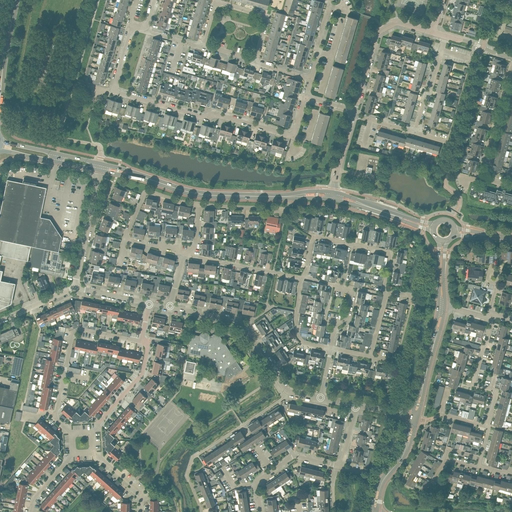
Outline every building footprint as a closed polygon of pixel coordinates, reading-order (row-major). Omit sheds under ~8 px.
[(261,8),(263,0),(256,0),(255,7),(261,8)] [(267,10),(269,1),(269,0),(267,0),(263,0),(261,8),(267,10)] [(316,0),(314,0),(313,5),(321,8),(323,0),(316,0)] [(461,0),(456,0),(454,8),(460,10),(464,11),(466,5),(468,6),(469,2),(463,1),(461,0)] [(206,11),(207,5),(198,2),(196,8),(206,11)] [(320,14),(321,8),(313,5),(309,5),(308,10),(311,11),(320,14)] [(204,17),(206,11),(196,8),(195,14),(204,17)] [(460,13),(460,10),(454,8),(453,11),(454,12),(453,17),(452,17),(461,20),(463,14),(460,13)] [(170,13),(170,12),(166,10),(166,12),(162,11),(161,13),(160,12),(159,15),(169,18),(171,18),(173,13),(170,13)] [(318,19),(320,14),(311,11),(309,16),(318,19)] [(286,15),(276,12),(274,18),(284,21),(286,15)] [(123,21),(124,16),(114,13),(113,18),(121,21),(123,21)] [(202,22),(204,17),(195,14),(193,20),(202,22)] [(317,24),(318,19),(309,16),(308,22),(317,24)] [(357,19),(347,16),(335,60),(344,63),(357,19)] [(452,17),(451,21),(452,21),(451,24),(450,25),(450,26),(449,26),(451,27),(450,30),(460,33),(460,32),(458,32),(459,29),(461,30),(464,21),(461,20),(452,17)] [(120,26),(121,21),(113,18),(111,24),(120,26)] [(284,21),(274,18),(273,24),(282,27),(284,21)] [(201,28),(202,22),(193,20),(191,25),(201,28)] [(165,31),(167,22),(163,21),(163,22),(159,21),(158,23),(157,23),(156,25),(158,26),(157,29),(165,31)] [(315,30),(317,24),(308,22),(306,27),(315,30)] [(282,27),(273,24),(271,30),(280,33),(282,27)] [(199,34),(201,28),(191,25),(189,31),(199,34)] [(117,34),(119,28),(111,26),(109,32),(117,34)] [(313,35),(315,30),(306,27),(305,33),(313,35)] [(280,33),(271,30),(269,36),(279,38),(280,33)] [(197,40),(199,34),(189,31),(188,37),(197,40)] [(312,41),(313,35),(305,33),(303,38),(312,41)] [(395,45),(397,37),(392,35),(391,39),(388,38),(386,44),(389,45),(390,44),(395,45)] [(279,38),(269,36),(268,41),(277,44),(279,38)] [(117,40),(116,39),(107,37),(109,38),(107,43),(116,45),(117,40)] [(414,50),(416,44),(413,43),(414,39),(408,37),(406,46),(411,47),(411,49),(414,50)] [(310,47),(312,41),(303,38),(302,42),(300,41),(300,43),(301,44),(309,46),(310,47)] [(152,39),(151,44),(160,47),(162,41),(152,39)] [(277,44),(268,41),(266,47),(275,50),(277,44)] [(423,51),(425,42),(420,41),(418,45),(416,44),(414,50),(417,51),(417,49),(423,51)] [(307,51),(309,46),(301,44),(300,43),(298,49),(307,51)] [(275,50),(266,47),(264,53),(274,56),(275,50)] [(305,57),(307,51),(298,49),(297,54),(305,57)] [(195,62),(198,53),(199,50),(198,52),(194,51),(193,52),(193,53),(188,52),(186,59),(195,62)] [(111,62),(112,56),(103,53),(101,59),(103,59),(111,62)] [(204,64),(206,58),(202,57),(202,55),(198,53),(195,62),(204,64)] [(274,56),(264,53),(262,59),(272,62),(274,56)] [(157,57),(148,54),(147,59),(146,60),(155,62),(154,62),(156,62),(157,57)] [(304,62),(305,57),(297,54),(295,60),(304,62)] [(213,67),(215,58),(211,57),(210,59),(206,58),(204,64),(213,67)] [(221,69),(223,63),(219,62),(220,60),(215,58),(213,67),(221,69)] [(109,67),(111,62),(103,59),(101,59),(99,64),(108,67),(109,67)] [(155,62),(146,60),(147,59),(145,59),(144,64),(153,67),(154,62),(155,62)] [(495,59),(494,62),(493,64),(496,65),(495,68),(505,71),(506,66),(500,64),(501,61),(495,59)] [(301,71),(304,62),(295,60),(295,61),(293,65),(295,66),(295,69),(301,71)] [(230,72),(232,63),(228,62),(227,64),(223,63),(221,69),(230,72)] [(387,65),(379,62),(377,68),(383,69),(383,72),(389,74),(390,71),(386,70),(387,65)] [(239,75),(240,68),(236,67),(237,65),(232,63),(230,72),(229,76),(237,78),(239,75)] [(193,68),(184,66),(182,71),(192,74),(192,72),(193,68)] [(343,69),(333,66),(324,95),(334,98),(343,69)] [(247,77),(250,68),(245,67),(244,69),(240,68),(239,75),(247,77)] [(256,80),(258,73),(254,72),(254,70),(250,68),(247,77),(246,81),(251,81),(252,78),(256,80)] [(503,76),(505,71),(495,68),(493,73),(491,72),(490,75),(496,77),(497,74),(503,76)] [(105,78),(106,72),(94,69),(94,71),(97,72),(96,75),(105,78)] [(263,86),(267,73),(262,72),(262,74),(258,73),(256,80),(260,81),(260,82),(262,85),(263,86)] [(388,77),(389,74),(383,72),(382,75),(378,74),(376,79),(385,82),(386,77),(388,77)] [(271,75),(267,73),(263,86),(265,86),(269,85),(269,83),(273,85),(274,83),(275,78),(271,77),(271,75)] [(103,83),(105,78),(96,75),(95,81),(93,80),(92,83),(100,86),(101,83),(103,83)] [(496,80),(496,77),(490,75),(489,78),(492,79),(490,84),(500,87),(502,82),(496,80)] [(288,78),(287,81),(287,84),(290,85),(298,87),(300,82),(288,78)] [(164,95),(167,83),(165,83),(164,86),(161,85),(160,88),(158,93),(164,95)] [(169,96),(171,88),(172,85),(169,84),(167,83),(164,95),(169,96)] [(499,92),(500,87),(490,84),(489,89),(486,88),(485,91),(492,93),(493,90),(499,92)] [(145,93),(147,88),(138,85),(136,91),(145,93)] [(297,93),(298,87),(290,85),(290,87),(286,87),(284,92),(291,94),(292,91),(297,93)] [(383,87),(375,85),(373,90),(377,91),(376,94),(383,96),(383,93),(382,92),(383,87)] [(174,98),(177,86),(175,86),(174,89),(171,88),(169,96),(174,98)] [(179,99),(182,88),(177,86),(174,98),(179,99)] [(444,93),(445,88),(438,86),(436,91),(438,92),(445,94),(446,94),(444,93)] [(184,101),(188,89),(182,88),(179,99),(184,101)] [(190,101),(193,90),(193,91),(190,90),(188,89),(184,101),(190,102),(190,101)] [(195,102),(198,91),(196,90),(193,90),(190,101),(195,102)] [(200,104),(204,93),(198,91),(195,102),(200,104)] [(491,96),(492,93),(485,91),(484,94),(487,95),(485,100),(496,103),(497,98),(491,96)] [(290,97),(291,94),(284,92),(282,98),(286,100),(285,102),(293,104),(295,99),(290,97)] [(210,101),(211,96),(212,95),(204,93),(200,104),(206,105),(207,100),(210,101)] [(222,106),(224,98),(219,96),(220,94),(215,93),(212,103),(217,104),(216,105),(222,106)] [(369,95),(368,100),(376,103),(378,98),(382,99),(383,96),(376,94),(375,97),(369,95)] [(229,103),(232,104),(233,98),(230,97),(230,99),(224,98),(222,106),(227,108),(229,103)] [(238,111),(241,103),(236,101),(236,99),(233,98),(232,104),(234,105),(233,110),(238,111)] [(494,108),(496,103),(485,100),(483,99),(482,104),(481,107),(487,109),(488,106),(494,108)] [(112,112),(115,101),(109,100),(109,101),(104,100),(101,111),(105,112),(106,110),(112,112)] [(121,103),(115,101),(112,112),(118,114),(117,117),(120,118),(121,115),(123,109),(120,108),(121,103)] [(245,108),(248,109),(250,102),(247,101),(246,104),(241,103),(238,111),(244,113),(245,108)] [(255,116),(258,107),(252,106),(253,102),(250,102),(248,109),(251,109),(250,114),(255,116)] [(292,110),(293,104),(285,102),(285,104),(281,104),(279,109),(286,111),(287,108),(292,110)] [(444,106),(442,105),(435,103),(433,108),(441,111),(443,111),(444,106)] [(265,113),(266,108),(267,107),(264,106),(264,105),(258,104),(258,107),(255,116),(260,118),(262,112),(265,113)] [(131,115),(134,107),(127,105),(126,110),(123,109),(121,115),(124,116),(125,114),(131,115)] [(140,109),(134,107),(131,115),(137,117),(136,120),(140,120),(141,114),(138,113),(140,109)] [(486,112),(487,109),(481,107),(480,110),(482,111),(481,116),(491,119),(492,114),(486,112)] [(413,111),(405,109),(402,108),(401,114),(404,115),(411,117),(413,111)] [(285,114),(286,111),(279,109),(277,115),(281,117),(280,119),(289,121),(290,116),(285,114)] [(149,121),(152,112),(146,110),(144,115),(141,114),(140,120),(143,121),(143,119),(149,121)] [(158,114),(152,112),(149,121),(156,123),(155,125),(158,126),(160,120),(157,119),(158,114)] [(329,115),(319,112),(311,142),(321,145),(329,115)] [(168,124),(171,116),(165,114),(163,121),(160,120),(158,126),(161,127),(162,122),(168,124)] [(177,117),(171,116),(168,124),(174,126),(173,131),(176,132),(177,129),(179,123),(176,122),(177,117)] [(489,124),(491,119),(481,116),(479,121),(477,120),(476,123),(482,125),(483,122),(489,124)] [(187,130),(189,121),(183,119),(182,124),(179,123),(177,129),(180,130),(181,128),(187,130)] [(287,127),(289,121),(280,119),(280,121),(276,121),(275,123),(287,127)] [(196,123),(189,121),(187,130),(193,131),(192,134),(195,135),(197,129),(194,128),(196,123)] [(481,128),(482,125),(476,123),(475,128),(476,129),(477,129),(476,132),(486,135),(488,130),(481,128)] [(205,135),(208,126),(202,125),(200,129),(197,129),(195,135),(199,136),(199,133),(205,135)] [(224,136),(227,126),(224,125),(224,126),(221,125),(219,132),(217,131),(216,134),(214,140),(217,141),(219,135),(224,136)] [(214,128),(208,126),(205,135),(206,135),(205,138),(211,140),(211,139),(214,140),(216,134),(213,133),(214,128)] [(230,127),(227,126),(224,136),(227,137),(227,140),(232,142),(234,136),(231,135),(233,129),(230,128),(230,127)] [(242,141),(245,131),(242,130),(241,131),(239,130),(237,137),(234,136),(232,142),(235,143),(236,140),(242,141)] [(248,132),(245,131),(242,141),(247,143),(246,148),(249,149),(251,141),(248,140),(250,134),(248,133),(248,132)] [(485,140),(486,135),(476,132),(475,137),(472,136),(471,139),(478,141),(479,138),(485,140)] [(259,146),(262,136),(259,135),(259,136),(256,135),(254,142),(251,141),(249,149),(250,147),(255,148),(256,146),(259,146)] [(265,137),(262,136),(259,146),(262,147),(261,150),(267,152),(268,146),(266,145),(267,139),(265,138),(265,137)] [(477,144),(478,141),(471,139),(470,143),(473,143),(471,148),(482,151),(483,146),(477,144)] [(276,152),(279,141),(276,141),(273,140),(271,147),(268,146),(267,152),(270,153),(271,150),(276,151),(276,152)] [(282,142),(279,141),(276,152),(281,154),(281,156),(284,157),(286,151),(283,150),(285,144),(282,143),(282,142)] [(480,156),(482,151),(471,148),(470,153),(468,152),(467,155),(473,157),(474,154),(480,156)] [(472,160),(473,157),(467,155),(466,159),(468,159),(467,164),(477,167),(478,162),(472,160)] [(475,172),(477,167),(467,164),(465,169),(463,168),(462,172),(468,173),(469,170),(475,172)] [(22,183),(7,180),(0,213),(0,239),(30,246),(37,247),(44,249),(49,250),(52,251),(58,252),(61,237),(50,219),(40,217),(46,188),(36,186),(36,183),(23,180),(22,183)] [(505,192),(506,190),(503,189),(503,191),(497,190),(496,194),(482,190),(482,188),(472,185),(470,194),(474,195),(475,197),(477,196),(480,197),(479,198),(483,199),(484,201),(486,200),(492,202),(493,204),(495,203),(499,204),(500,201),(503,202),(505,204),(506,203),(511,204),(511,195),(505,194),(505,192)] [(129,190),(120,186),(119,189),(115,187),(112,192),(114,193),(123,196),(126,198),(129,190)] [(123,196),(114,193),(112,198),(121,202),(123,196)] [(158,201),(152,200),(150,209),(155,210),(154,214),(158,215),(159,208),(156,207),(158,201)] [(119,213),(123,205),(114,201),(113,204),(110,203),(108,208),(116,212),(119,213)] [(167,212),(169,203),(163,202),(162,208),(159,208),(158,215),(161,215),(161,211),(167,212)] [(174,204),(169,203),(167,212),(172,214),(171,217),(174,218),(176,211),(173,211),(174,204)] [(183,216),(185,207),(179,205),(178,212),(176,211),(174,218),(177,219),(178,215),(183,216)] [(116,212),(108,208),(105,213),(114,217),(116,212)] [(213,221),(213,216),(204,215),(203,221),(210,222),(210,224),(216,225),(217,222),(213,221)] [(231,216),(228,216),(228,218),(228,227),(230,227),(231,224),(242,224),(242,220),(242,216),(231,216)] [(245,219),(245,221),(245,228),(248,228),(248,224),(254,224),(254,227),(255,228),(258,228),(258,227),(259,217),(248,216),(248,219),(245,219)] [(277,223),(278,219),(268,217),(266,227),(275,229),(275,231),(278,232),(280,224),(277,223)] [(313,228),(315,218),(311,218),(311,219),(302,217),(301,221),(304,222),(303,228),(309,229),(310,227),(313,228)] [(315,217),(315,218),(313,228),(316,228),(315,229),(322,231),(324,220),(318,219),(318,218),(315,217)] [(115,220),(110,218),(109,221),(103,218),(101,223),(110,227),(111,228),(115,220)] [(153,237),(153,235),(155,226),(149,225),(150,222),(147,221),(146,223),(146,228),(149,228),(148,235),(148,237),(153,237)] [(337,230),(340,230),(341,224),(332,222),(330,232),(336,234),(337,230)] [(110,227),(101,223),(99,229),(107,232),(110,227)] [(160,230),(163,230),(163,223),(160,223),(160,227),(155,226),(153,235),(159,236),(160,230)] [(170,237),(171,228),(166,227),(167,224),(163,223),(163,230),(165,230),(165,237),(170,237)] [(216,228),(216,227),(218,227),(218,225),(216,225),(210,224),(209,227),(203,227),(203,232),(212,233),(212,228),(216,228)] [(344,225),(341,224),(340,230),(343,231),(342,236),(348,237),(350,227),(344,226),(344,225)] [(177,232),(179,232),(180,225),(177,225),(176,229),(171,228),(170,237),(176,238),(177,232)] [(187,239),(188,230),(183,229),(183,225),(180,225),(179,232),(182,232),(181,239),(187,239)] [(393,231),(393,228),(389,227),(385,244),(388,245),(388,246),(395,247),(397,237),(396,236),(393,231)] [(368,238),(371,238),(370,241),(372,230),(369,230),(369,231),(363,230),(362,233),(359,232),(358,238),(361,238),(361,240),(367,241),(368,238)] [(382,232),(372,230),(370,241),(380,243),(382,232)] [(215,233),(212,233),(203,232),(202,238),(208,238),(208,241),(215,242),(215,238),(214,238),(215,233)] [(110,237),(106,237),(95,234),(94,240),(105,242),(109,242),(110,237)] [(294,236),(292,245),(302,247),(302,244),(303,244),(304,238),(294,236)] [(0,309),(0,310),(0,308),(11,303),(25,297),(19,284),(2,291),(12,245),(14,245),(10,264),(26,267),(27,261),(29,253),(30,246),(0,239),(0,309)] [(105,245),(105,242),(94,240),(93,245),(101,247),(101,250),(106,251),(108,246),(105,245)] [(215,245),(215,242),(208,241),(208,244),(202,243),(201,249),(211,250),(211,244),(215,245)] [(313,251),(313,253),(321,255),(321,254),(324,244),(318,242),(318,245),(314,244),(313,251)] [(329,245),(324,244),(321,254),(330,256),(331,254),(332,249),(328,248),(329,245)] [(301,250),(302,247),(292,245),(291,248),(292,249),(291,254),(302,257),(303,250),(301,250)] [(40,268),(44,249),(37,247),(30,246),(29,253),(31,253),(30,261),(31,267),(40,268)] [(140,260),(142,249),(143,248),(137,246),(137,248),(135,259),(140,260)] [(231,247),(226,246),(225,251),(225,254),(230,255),(229,257),(228,257),(236,259),(238,252),(241,253),(243,247),(238,246),(238,248),(231,247)] [(255,256),(256,251),(257,249),(253,248),(253,252),(246,250),(244,260),(251,262),(252,256),(255,256)] [(339,258),(341,249),(335,248),(334,255),(331,254),(330,256),(339,258)] [(64,253),(58,252),(52,251),(50,263),(46,263),(49,250),(44,249),(40,268),(41,269),(48,270),(54,271),(53,275),(63,277),(64,271),(60,270),(64,253)] [(346,250),(341,249),(339,258),(342,259),(344,261),(343,265),(347,265),(349,253),(346,253),(346,250)] [(399,263),(398,268),(405,269),(406,264),(402,263),(404,255),(406,255),(407,250),(400,249),(400,252),(398,252),(395,262),(399,263)] [(105,256),(106,251),(101,250),(100,252),(92,251),(91,256),(102,259),(103,255),(105,256)] [(511,262),(511,251),(503,250),(502,259),(509,260),(508,262),(511,262)] [(359,262),(361,253),(355,252),(355,255),(351,254),(350,260),(359,262)] [(477,258),(476,261),(483,262),(483,260),(485,261),(485,263),(493,264),(494,254),(477,252),(477,257),(476,257),(476,258),(477,258)] [(159,254),(153,253),(153,254),(151,263),(150,265),(155,266),(155,268),(158,269),(160,260),(158,259),(159,254)] [(272,254),(268,253),(267,255),(261,253),(259,263),(265,265),(267,259),(271,260),(272,254)] [(366,254),(361,253),(359,262),(364,263),(363,267),(367,267),(369,257),(365,257),(366,254)] [(377,264),(379,255),(373,254),(373,256),(369,255),(369,257),(367,267),(369,268),(371,267),(371,265),(373,263),(377,264)] [(384,256),(379,255),(377,264),(376,267),(385,269),(387,259),(384,258),(384,256)] [(166,269),(167,267),(169,259),(164,257),(163,260),(160,260),(158,269),(161,270),(161,268),(166,269)] [(169,259),(167,267),(172,269),(171,270),(175,271),(176,264),(174,263),(175,259),(170,257),(169,259)] [(297,260),(288,258),(287,261),(290,262),(288,268),(299,270),(300,264),(297,263),(297,260)] [(194,261),(194,263),(193,272),(192,274),(198,275),(197,278),(200,278),(202,267),(199,267),(199,262),(194,261)] [(193,272),(194,263),(188,262),(188,266),(185,265),(184,272),(187,273),(187,271),(193,272)] [(209,274),(210,265),(205,264),(204,268),(202,267),(200,278),(203,278),(204,273),(209,274)] [(216,266),(210,265),(209,274),(212,274),(212,276),(218,276),(218,274),(218,269),(216,269),(216,266)] [(478,278),(482,279),(483,271),(480,270),(480,267),(469,266),(468,279),(470,279),(470,280),(471,280),(478,280),(478,278)] [(96,283),(98,273),(93,272),(94,268),(91,268),(89,275),(92,275),(91,281),(96,283)] [(225,268),(224,273),(223,278),(229,280),(229,283),(227,282),(226,286),(232,287),(233,284),(233,281),(234,276),(230,275),(232,269),(225,268)] [(404,274),(404,273),(405,269),(398,268),(397,273),(393,272),(391,282),(401,284),(402,280),(399,279),(400,273),(404,274)] [(47,274),(48,270),(41,269),(40,272),(39,272),(38,275),(40,278),(37,279),(39,285),(41,289),(49,286),(44,276),(45,274),(47,274)] [(103,277),(106,278),(107,271),(104,271),(99,270),(98,273),(96,283),(102,284),(103,277)] [(113,286),(114,277),(109,276),(110,273),(110,272),(108,271),(107,271),(106,278),(108,279),(107,285),(113,286)] [(240,271),(239,276),(238,281),(245,283),(244,285),(247,286),(249,279),(246,278),(247,272),(240,271)] [(119,281),(122,281),(123,275),(120,274),(120,278),(114,277),(113,286),(118,287),(119,281)] [(256,274),(255,279),(254,285),(260,286),(259,293),(260,293),(263,294),(266,283),(262,282),(263,276),(256,274)] [(129,289),(131,280),(131,278),(126,277),(127,275),(123,275),(122,281),(125,282),(124,288),(129,289)] [(136,284),(139,285),(140,278),(137,277),(137,278),(131,277),(131,278),(131,280),(129,289),(135,290),(136,284)] [(148,282),(143,281),(143,279),(140,278),(139,285),(141,285),(140,292),(146,293),(147,283),(148,282)] [(153,286),(155,286),(157,279),(154,279),(153,282),(151,281),(151,282),(150,284),(147,283),(146,293),(151,294),(153,286)] [(162,296),(164,285),(159,284),(160,280),(157,279),(155,286),(158,287),(156,295),(162,296)] [(282,291),(282,292),(285,293),(286,286),(283,286),(284,280),(278,279),(276,289),(282,291)] [(287,281),(286,286),(285,293),(286,291),(291,293),(291,294),(294,294),(296,288),(293,287),(294,282),(287,281)] [(471,300),(482,303),(485,292),(479,290),(481,287),(473,284),(469,284),(468,287),(474,289),(471,300)] [(511,291),(508,290),(507,293),(503,292),(501,296),(503,296),(501,304),(509,306),(511,301),(511,295),(511,291)] [(368,300),(369,294),(358,291),(356,297),(365,299),(368,300)] [(204,301),(207,302),(209,293),(205,292),(204,294),(205,295),(205,296),(200,295),(198,305),(203,307),(204,301)] [(214,307),(216,298),(211,297),(211,296),(212,296),(213,294),(209,293),(207,302),(209,303),(209,306),(211,306),(211,307),(213,308),(213,307),(214,307)] [(223,306),(225,296),(221,295),(221,298),(222,298),(222,300),(216,298),(214,307),(220,308),(221,305),(223,306)] [(233,302),(233,299),(233,298),(225,296),(223,306),(226,306),(225,311),(230,312),(233,302)] [(236,313),(237,308),(240,309),(242,299),(239,299),(239,300),(233,299),(233,302),(230,312),(236,313)] [(247,314),(249,305),(244,304),(245,300),(242,299),(240,309),(242,309),(242,313),(244,313),(244,314),(246,314),(246,313),(247,314)] [(77,310),(76,300),(71,303),(71,302),(65,304),(69,312),(74,310),(74,311),(77,310)] [(86,310),(87,302),(82,300),(82,301),(76,300),(77,310),(80,310),(80,309),(86,310)] [(256,312),(258,303),(254,302),(253,306),(249,305),(247,314),(253,315),(254,312),(256,312)] [(69,312),(65,304),(60,306),(64,314),(65,316),(70,314),(69,312)] [(64,314),(60,306),(56,309),(59,316),(64,314)] [(59,316),(56,309),(51,311),(54,319),(59,316)] [(55,321),(54,319),(51,311),(46,313),(50,323),(55,321)] [(50,323),(46,313),(41,315),(44,323),(46,326),(51,324),(50,323)] [(140,315),(134,314),(133,322),(138,323),(137,327),(140,328),(142,320),(139,319),(140,315)] [(44,323),(41,315),(36,318),(39,325),(44,323)] [(165,317),(159,316),(157,327),(163,328),(162,331),(165,331),(167,325),(164,325),(165,317)] [(259,330),(269,324),(264,317),(254,323),(259,330)] [(174,333),(175,330),(177,322),(177,320),(171,318),(170,326),(167,325),(165,331),(174,333)] [(293,318),(285,323),(290,330),(293,327),(292,321),(293,318)] [(303,327),(305,320),(302,319),(301,322),(298,322),(298,324),(301,325),(301,326),(308,328),(303,327)] [(458,331),(461,323),(455,321),(452,329),(457,331),(458,331)] [(470,334),(471,331),(473,322),(467,321),(466,324),(467,324),(465,331),(464,333),(470,334)] [(182,323),(177,322),(175,330),(181,332),(180,334),(183,335),(184,329),(181,328),(182,323)] [(477,332),(479,324),(473,322),(471,331),(477,332)] [(324,331),(325,325),(320,324),(320,325),(317,324),(312,323),(311,328),(316,329),(324,331)] [(467,324),(466,324),(461,323),(458,331),(464,333),(465,331),(467,324)] [(273,331),(272,328),(269,324),(259,330),(262,335),(266,332),(268,334),(273,331)] [(353,326),(353,325),(348,324),(347,330),(355,332),(358,332),(360,327),(353,326)] [(485,326),(479,324),(477,332),(483,334),(485,326)] [(506,332),(508,326),(499,324),(498,330),(506,332)] [(0,343),(20,335),(17,329),(16,328),(13,330),(12,329),(0,334),(0,343)] [(307,336),(308,331),(300,329),(299,333),(300,334),(301,336),(302,338),(304,340),(306,340),(307,336)] [(505,338),(506,332),(498,330),(496,336),(500,337),(505,338)] [(269,343),(278,338),(278,337),(277,338),(274,334),(275,333),(273,331),(268,334),(269,336),(266,339),(269,343)] [(191,334),(188,353),(203,357),(203,355),(206,355),(205,357),(212,358),(211,365),(211,366),(218,367),(217,374),(216,374),(224,376),(224,375),(226,375),(226,376),(226,377),(227,377),(228,378),(229,378),(230,378),(231,378),(232,377),(232,376),(233,375),(234,374),(235,375),(242,370),(236,361),(223,341),(219,335),(213,334),(212,337),(210,337),(209,336),(209,335),(208,334),(207,333),(206,333),(205,332),(204,332),(203,332),(202,333),(201,333),(200,334),(199,335),(199,336),(191,334)] [(352,337),(349,336),(346,336),(341,334),(339,340),(346,342),(348,342),(350,342),(352,337)] [(327,343),(328,338),(323,336),(323,337),(319,336),(317,343),(325,344),(325,343),(327,343)] [(506,345),(508,339),(505,338),(500,337),(498,343),(506,345)] [(282,344),(278,338),(269,343),(272,348),(276,346),(277,348),(282,344)] [(339,340),(337,340),(336,345),(338,346),(338,347),(345,349),(346,342),(339,340)] [(170,346),(171,343),(165,342),(164,345),(157,344),(156,350),(166,352),(167,346),(170,346)] [(505,351),(506,345),(498,343),(496,348),(505,351)] [(278,357),(286,352),(283,348),(284,347),(282,344),(277,348),(279,350),(275,353),(278,357)] [(473,349),(468,348),(465,347),(463,352),(463,353),(468,354),(472,355),(473,349)] [(503,356),(505,351),(496,348),(495,354),(503,356)] [(165,357),(166,352),(156,350),(155,355),(162,357),(161,360),(170,362),(171,359),(165,357)] [(315,361),(317,351),(311,350),(310,356),(307,355),(307,358),(305,364),(308,365),(308,363),(315,364),(315,361)] [(298,361),(299,352),(294,351),(293,355),(292,358),(284,363),(286,365),(292,361),(292,360),(298,361)] [(323,353),(317,351),(315,361),(321,362),(320,367),(323,368),(325,359),(322,358),(323,353)] [(467,360),(468,354),(463,353),(463,352),(460,351),(458,357),(467,360)] [(292,358),(293,355),(288,354),(288,355),(286,352),(278,357),(281,362),(282,362),(283,364),(284,363),(292,358)] [(305,353),(299,352),(298,361),(303,362),(303,364),(305,364),(307,358),(304,357),(305,353)] [(502,362),(503,356),(495,354),(493,360),(502,362)] [(342,367),(344,357),(341,356),(342,355),(338,355),(337,361),(333,360),(332,367),(336,368),(336,365),(342,367)] [(19,376),(23,358),(14,356),(11,374),(19,376)] [(350,358),(344,357),(342,367),(342,369),(348,370),(347,373),(351,374),(353,365),(349,364),(350,358)] [(465,365),(467,360),(458,357),(457,363),(465,365)] [(165,370),(167,364),(169,365),(170,362),(161,360),(161,363),(154,361),(152,367),(163,369),(165,370)] [(500,368),(502,362),(493,360),(492,366),(495,367),(500,368)] [(186,361),(184,371),(193,373),(195,363),(186,361)] [(362,372),(363,362),(358,361),(357,366),(353,365),(351,374),(355,375),(356,371),(362,372)] [(369,364),(363,362),(362,372),(367,373),(367,376),(371,377),(372,371),(368,370),(369,364)] [(463,371),(465,365),(457,363),(455,369),(462,371),(463,371)] [(381,376),(383,367),(377,365),(376,371),(372,371),(371,377),(375,378),(375,375),(381,376)] [(161,375),(163,369),(152,367),(151,373),(160,375),(159,379),(165,382),(166,376),(161,375)] [(389,368),(383,367),(381,376),(387,377),(386,380),(387,380),(390,381),(392,373),(388,373),(389,368)] [(506,369),(500,368),(495,367),(494,373),(504,376),(506,369)] [(460,377),(462,371),(455,369),(453,368),(452,374),(460,377)] [(459,382),(460,377),(452,374),(450,380),(459,382)] [(124,381),(120,378),(118,375),(114,379),(120,385),(124,381)] [(509,386),(511,379),(503,377),(501,383),(509,386)] [(117,389),(120,385),(114,379),(110,383),(117,389)] [(152,379),(148,383),(155,389),(155,390),(158,387),(157,386),(158,385),(161,387),(165,382),(159,379),(156,382),(152,379)] [(457,388),(459,382),(450,380),(450,381),(449,386),(457,388)] [(17,390),(19,383),(11,381),(10,389),(17,390)] [(113,393),(117,389),(110,383),(107,387),(113,393)] [(155,389),(148,383),(144,388),(148,391),(146,394),(151,398),(153,395),(151,393),(155,389)] [(508,391),(509,386),(501,383),(499,389),(503,390),(508,391)] [(17,390),(10,389),(4,387),(0,405),(13,408),(14,408),(17,390)] [(109,397),(113,393),(107,387),(103,391),(109,397)] [(460,400),(462,392),(456,390),(454,399),(459,400),(460,400)] [(511,392),(508,391),(503,390),(501,396),(510,398),(511,392)] [(106,401),(109,397),(103,391),(99,395),(106,401)] [(140,392),(136,397),(143,402),(146,398),(149,400),(151,398),(146,394),(144,396),(140,392)] [(465,402),(468,394),(462,392),(460,400),(465,402)] [(478,402),(480,393),(474,392),(473,395),(474,395),(472,400),(478,402)] [(486,395),(480,393),(478,402),(479,402),(484,403),(486,395)] [(474,395),(473,395),(468,394),(465,402),(472,404),(472,400),(474,395)] [(102,405),(106,401),(99,395),(96,400),(102,405)] [(508,404),(510,398),(501,396),(500,402),(508,404)] [(143,402),(136,397),(132,401),(136,405),(134,407),(139,411),(141,409),(139,407),(143,402)] [(99,409),(102,405),(96,400),(92,404),(99,409)] [(507,410),(508,404),(500,402),(498,407),(507,410)] [(294,412),(296,405),(288,403),(287,407),(289,407),(288,411),(294,412)] [(95,413),(99,409),(92,404),(89,408),(95,413)] [(0,421),(9,424),(13,408),(0,405),(0,421)] [(65,415),(71,409),(71,408),(67,405),(61,411),(65,415)] [(132,410),(128,406),(124,411),(131,416),(133,418),(137,414),(135,412),(132,410)] [(277,407),(272,411),(277,419),(282,416),(281,413),(277,407)] [(505,415),(507,410),(498,407),(497,413),(505,415)] [(91,418),(95,413),(89,408),(85,411),(85,412),(91,417),(90,417),(91,418)] [(75,412),(71,409),(65,415),(70,419),(71,418),(70,418),(75,412)] [(325,414),(326,411),(318,409),(316,417),(322,418),(323,414),(325,414)] [(87,421),(90,417),(91,417),(85,412),(85,411),(84,411),(80,415),(76,411),(75,412),(70,418),(71,418),(74,422),(75,421),(77,423),(79,423),(80,422),(79,420),(82,420),(82,422),(83,423),(85,423),(87,421)] [(131,416),(124,411),(121,415),(127,420),(131,416)] [(277,419),(272,411),(267,414),(268,415),(268,416),(272,422),(277,419)] [(503,421),(505,415),(497,413),(495,419),(503,421)] [(127,420),(121,415),(117,419),(124,424),(126,426),(129,422),(127,420)] [(272,422),(268,416),(263,419),(268,425),(272,422)] [(368,420),(363,418),(362,419),(361,419),(360,423),(370,426),(371,423),(370,422),(371,421),(374,421),(375,419),(369,417),(368,420)] [(342,430),(344,421),(333,418),(331,427),(333,428),(342,430)] [(38,429),(44,423),(40,419),(37,423),(34,426),(38,429)] [(124,424),(117,419),(114,423),(120,428),(124,424)] [(268,425),(263,419),(259,422),(262,426),(261,426),(263,429),(268,425)] [(503,422),(503,421),(495,419),(493,425),(502,427),(503,422)] [(256,430),(261,426),(262,426),(259,422),(258,420),(248,426),(252,433),(256,430)] [(42,433),(48,426),(44,423),(38,429),(42,433)] [(120,428),(114,423),(110,427),(117,432),(120,428)] [(370,426),(360,423),(359,427),(360,427),(360,428),(366,430),(365,433),(371,434),(372,431),(368,430),(369,429),(370,429),(370,426)] [(457,433),(459,425),(453,423),(451,431),(456,433),(457,433)] [(463,435),(465,426),(459,425),(457,433),(463,435)] [(46,437),(52,430),(48,426),(42,433),(46,437)] [(431,426),(430,431),(429,432),(434,433),(438,434),(438,433),(439,428),(431,426)] [(471,428),(465,426),(463,435),(469,436),(470,431),(471,428)] [(117,432),(110,427),(106,431),(107,432),(113,436),(117,432)] [(503,431),(495,429),(493,435),(501,437),(502,436),(503,431)] [(0,449),(5,451),(9,432),(1,430),(0,432),(0,431),(0,445),(0,449)] [(55,435),(56,435),(56,434),(52,430),(46,437),(50,440),(55,435)] [(261,430),(254,435),(251,437),(255,443),(265,437),(261,430)] [(429,432),(430,431),(426,430),(424,436),(433,439),(434,433),(429,432)] [(244,438),(240,431),(230,438),(232,440),(235,444),(244,438)] [(476,433),(470,431),(469,436),(468,439),(474,441),(476,433)] [(114,437),(113,436),(107,432),(104,436),(102,438),(102,440),(103,441),(105,441),(105,443),(103,443),(102,444),(102,446),(105,448),(104,448),(108,452),(109,452),(114,446),(114,447),(115,446),(110,442),(110,441),(114,437)] [(370,437),(371,434),(365,433),(365,435),(359,434),(358,435),(356,439),(367,441),(369,442),(370,437)] [(480,443),(482,434),(476,433),(474,441),(475,441),(480,443)] [(62,443),(62,440),(60,438),(56,435),(55,435),(50,440),(49,441),(54,445),(50,449),(51,450),(57,455),(60,451),(62,448),(62,446),(61,446),(59,446),(59,443),(61,443),(62,443)] [(501,437),(493,435),(491,440),(500,443),(501,437)] [(303,447),(305,439),(299,437),(300,436),(297,436),(295,442),(298,443),(297,446),(303,447)] [(433,439),(424,436),(423,442),(431,444),(433,439)] [(291,443),(289,438),(288,437),(285,439),(286,440),(281,443),(286,450),(291,447),(289,444),(291,443)] [(306,437),(305,439),(303,447),(308,449),(310,440),(311,438),(306,437)] [(249,439),(246,440),(239,445),(243,452),(253,445),(249,439)] [(367,441),(356,439),(356,443),(357,443),(356,444),(362,445),(361,448),(367,450),(368,447),(364,446),(365,444),(366,444),(367,441)] [(232,440),(227,443),(231,449),(236,446),(235,444),(232,440)] [(317,451),(319,445),(316,444),(316,442),(310,440),(308,449),(317,451)] [(500,443),(491,440),(490,446),(498,449),(500,443)] [(431,444),(423,442),(421,448),(430,450),(431,446),(431,444)] [(231,449),(227,443),(222,446),(227,452),(231,449)] [(281,453),(286,450),(281,443),(276,446),(281,453)] [(336,452),(338,447),(329,444),(328,450),(327,450),(326,453),(332,454),(333,451),(336,452)] [(118,450),(114,447),(114,446),(109,452),(108,452),(108,453),(112,456),(118,450)] [(227,452),(222,446),(217,449),(222,455),(227,452)] [(274,458),(281,453),(276,446),(271,449),(272,451),(270,453),(274,458)] [(497,454),(498,449),(490,446),(488,452),(497,454)] [(366,453),(367,450),(361,448),(361,451),(355,449),(355,451),(354,450),(353,454),(363,457),(364,454),(363,454),(363,452),(366,453)] [(222,455),(217,449),(213,452),(217,459),(222,455)] [(58,456),(57,455),(51,450),(47,454),(54,460),(58,456)] [(122,454),(118,450),(112,456),(116,460),(119,456),(122,454)] [(429,455),(421,450),(418,456),(426,460),(426,459),(429,455)] [(217,459),(213,452),(208,455),(212,462),(217,459)] [(495,460),(497,454),(488,452),(487,458),(490,459),(495,460)] [(50,464),(54,460),(47,454),(44,458),(50,464)] [(363,457),(353,454),(352,458),(353,458),(352,460),(358,461),(357,464),(363,465),(364,462),(361,461),(361,460),(362,460),(363,457)] [(212,462),(208,455),(203,459),(207,465),(211,462),(212,462)] [(426,460),(418,456),(415,461),(423,465),(426,460)] [(47,468),(50,464),(44,458),(40,462),(47,468)] [(499,461),(495,460),(490,459),(488,465),(497,467),(498,462),(499,461)] [(118,465),(123,470),(127,465),(122,461),(118,465)] [(423,465),(415,461),(412,466),(419,470),(423,465)] [(43,472),(47,468),(40,462),(37,466),(43,472)] [(252,472),(259,468),(256,462),(253,464),(252,462),(247,465),(252,472)] [(94,469),(93,468),(90,465),(89,465),(87,463),(85,463),(84,464),(85,466),(82,466),(82,464),(81,464),(79,464),(77,466),(74,470),(73,470),(79,475),(80,476),(83,471),(84,471),(88,475),(89,474),(94,469)] [(247,476),(252,472),(247,465),(242,468),(247,476)] [(305,475),(307,467),(301,465),(300,468),(297,468),(296,474),(299,475),(299,474),(305,475)] [(40,476),(43,472),(37,466),(33,470),(40,476)] [(419,470),(412,466),(409,471),(412,473),(416,476),(417,475),(419,470)] [(93,478),(99,471),(94,467),(93,468),(94,469),(89,474),(93,478)] [(242,479),(247,476),(242,468),(238,471),(237,471),(234,472),(238,478),(240,476),(242,479)] [(73,470),(74,470),(73,469),(69,473),(75,479),(79,475),(73,470)] [(316,478),(315,481),(323,483),(323,481),(324,481),(326,475),(323,474),(324,471),(318,469),(316,478)] [(36,480),(40,476),(33,470),(29,474),(36,480)] [(97,481),(103,475),(99,471),(93,478),(97,481)] [(218,480),(223,476),(219,471),(214,474),(218,480)] [(285,471),(280,474),(285,482),(289,479),(290,479),(293,478),(292,476),(289,472),(287,474),(285,471)] [(458,481),(460,473),(454,471),(453,475),(452,480),(458,481)] [(195,475),(197,481),(204,478),(204,477),(202,472),(195,475)] [(75,479),(69,473),(65,477),(72,483),(75,479)] [(420,477),(417,475),(416,476),(412,473),(409,478),(416,483),(420,477)] [(453,475),(447,473),(445,481),(450,483),(451,483),(452,480),(453,475)] [(463,485),(464,483),(466,474),(460,473),(458,481),(457,483),(463,485)] [(32,484),(36,480),(29,474),(26,479),(32,484)] [(285,482),(280,474),(275,478),(280,485),(285,482)] [(469,484),(472,476),(466,474),(464,483),(469,484)] [(101,485),(107,478),(103,475),(97,481),(101,485)] [(477,478),(477,477),(472,476),(469,484),(475,486),(476,484),(477,478)] [(482,486),(484,477),(478,476),(477,477),(477,478),(476,484),(482,486)] [(72,483),(65,477),(62,481),(68,487),(72,483)] [(207,477),(204,478),(197,481),(199,486),(206,483),(209,482),(207,477)] [(487,487),(490,479),(484,477),(482,486),(487,487)] [(105,489),(111,482),(107,478),(101,485),(105,489)] [(280,485),(275,478),(270,481),(275,488),(280,485)] [(416,483),(409,478),(406,483),(413,488),(416,484),(416,483)] [(493,489),(495,481),(490,479),(487,487),(493,489)] [(505,490),(507,482),(501,480),(501,482),(499,489),(500,489),(505,490)] [(68,487),(62,481),(58,485),(65,491),(68,487)] [(275,488),(270,481),(265,484),(267,487),(265,488),(268,494),(271,492),(270,491),(275,488)] [(501,482),(495,481),(493,489),(499,491),(500,489),(499,489),(501,482)] [(109,492),(115,486),(111,482),(105,489),(109,492)] [(208,488),(206,483),(199,486),(201,491),(208,488)] [(65,491),(58,485),(55,489),(61,495),(65,491)] [(113,496),(119,489),(115,486),(109,492),(113,496)] [(210,494),(208,488),(201,491),(203,497),(210,494)] [(61,495),(55,489),(51,493),(57,499),(61,495)] [(123,493),(119,489),(113,496),(117,499),(118,499),(120,500),(123,499),(120,496),(123,493)] [(236,490),(237,493),(238,493),(238,498),(247,497),(246,491),(243,492),(242,489),(236,490)] [(57,499),(51,493),(47,497),(54,503),(57,499)] [(213,499),(210,494),(203,497),(205,502),(213,499)] [(276,496),(274,496),(269,497),(270,499),(266,500),(267,506),(276,505),(275,499),(276,499),(276,496)] [(54,503),(47,497),(44,501),(50,507),(54,503)] [(123,503),(123,499),(120,500),(120,503),(121,503),(121,508),(129,508),(129,503),(123,503)] [(215,504),(213,499),(205,502),(208,507),(212,505),(215,504)] [(50,507),(44,501),(40,506),(43,509),(46,511),(50,507)]
